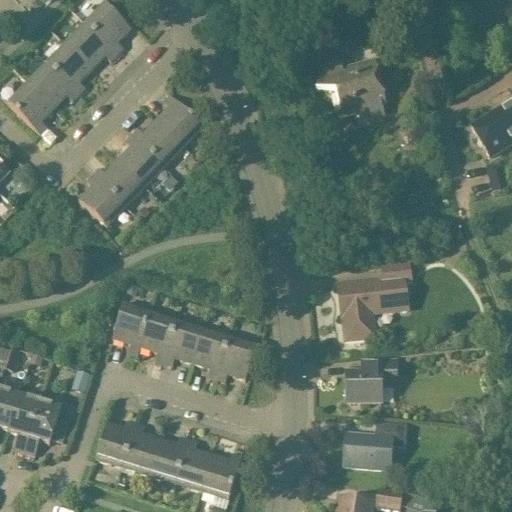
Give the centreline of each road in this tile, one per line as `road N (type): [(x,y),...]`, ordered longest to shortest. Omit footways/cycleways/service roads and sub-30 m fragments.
road 1 (residential): [(193,29),(228,86),(275,230),(290,314),(294,431)]
road 2 (residential): [(11,465),(63,476),(82,463),(108,382),(294,431)]
road 3 (track): [(511,348),(413,13)]
road 4 (residential): [(193,29),(50,173),(0,125)]
